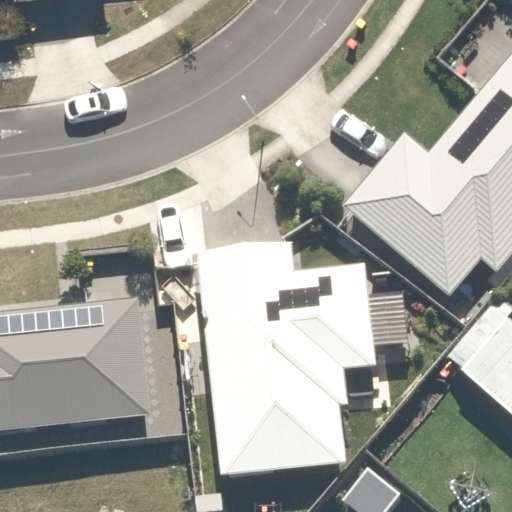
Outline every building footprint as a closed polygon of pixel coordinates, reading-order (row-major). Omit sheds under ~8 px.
[(114,0),(0,0),(0,19),(97,16),(114,0)] [(446,309),(511,226),(511,57),(511,58),(435,152),(399,124),(327,212),(446,309)] [(276,260),(216,261),(220,486),(358,484),(355,328),(277,329),(276,260)] [(511,320),(499,309),(447,368),(511,424),(511,320)] [(0,449),(137,431),(123,327),(0,344),(0,449)]
